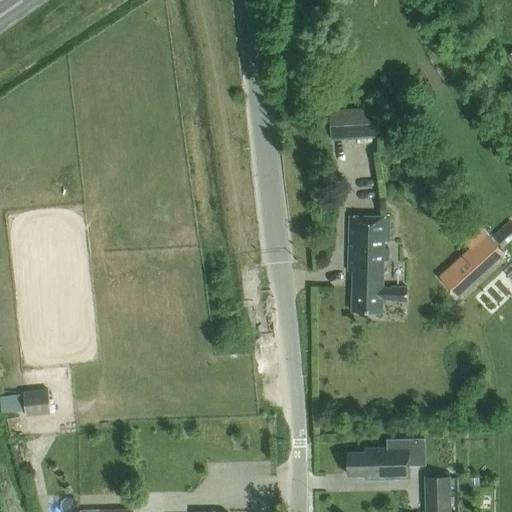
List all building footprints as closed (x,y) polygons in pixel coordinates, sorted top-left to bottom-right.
[(379,137),(377,107),(328,110),(330,141),(379,137)] [(387,262),(388,218),(348,217),(347,272),(352,272),(350,313),(380,313),(381,301),(405,302),(405,289),(381,288),(382,262),(387,262)] [(511,239),(511,221),(510,220),(493,236),(503,248),(511,239)] [(465,288),(503,254),(480,229),(464,243),(470,251),(449,270),(465,288)] [(48,412),(47,390),(20,391),(21,394),(21,411),(22,414),(48,412)] [(21,394),(0,396),(0,401),(1,413),(21,411),(21,394)] [(408,448),(391,449),(365,449),(365,453),(348,453),(348,476),(366,475),(366,479),(408,478),(408,448)] [(451,511),(450,475),(425,476),(425,511),(451,511)] [(469,478),(469,486),(479,486),(478,478),(469,478)]
